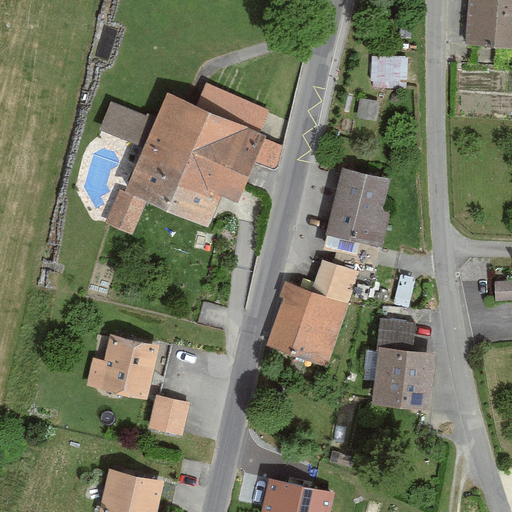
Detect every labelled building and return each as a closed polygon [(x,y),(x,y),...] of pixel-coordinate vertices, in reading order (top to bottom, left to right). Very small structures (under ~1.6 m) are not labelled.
[(511,0),(475,0),(472,41),(511,44),(511,0)] [(409,53),(373,52),(372,84),(408,85),(409,53)] [(210,83),(202,100),(265,128),(273,110),(210,83)] [(202,100),(173,88),(130,185),(216,223),(228,195),(244,202),(274,132),(265,128),(202,100)] [(106,97),(95,125),(128,137),(139,109),(106,97)] [(396,176),(347,164),(329,234),(385,248),(395,209),(388,207),(396,176)] [(150,201),(124,189),(108,221),(134,233),(150,201)] [(326,259),(316,290),(351,302),(362,271),(326,259)] [(511,280),(499,280),(499,303),(511,302),(511,280)] [(316,290),(291,283),(271,345),(331,365),(351,302),(316,290)] [(386,316),(383,342),(432,346),(435,321),(386,316)] [(164,346),(116,334),(110,359),(97,356),(89,386),(150,401),(164,346)] [(432,346),(383,342),(378,401),(437,406),(442,347),(432,346)] [(194,402),(161,395),(154,427),(187,435),(194,402)] [(160,511),(169,480),(116,466),(106,501),(114,503),(111,511),(160,511)] [(329,511),(336,484),(271,470),(262,511),(329,511)]
